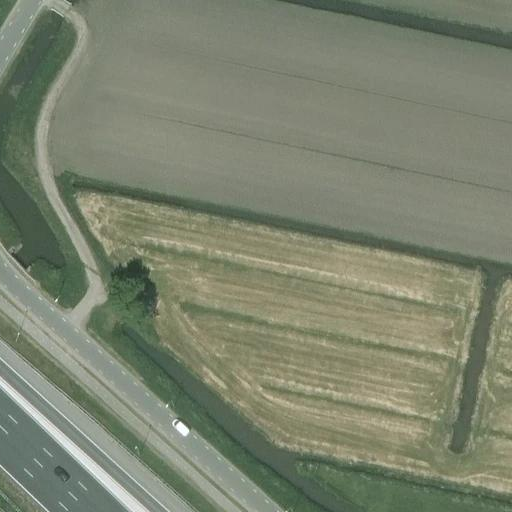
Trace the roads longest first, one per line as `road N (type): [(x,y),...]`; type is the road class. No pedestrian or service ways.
road 1 (tertiary): [(0,271),(264,511)]
road 2 (motorway): [(152,511),(0,395)]
road 3 (motorway): [(86,511),(0,428)]
